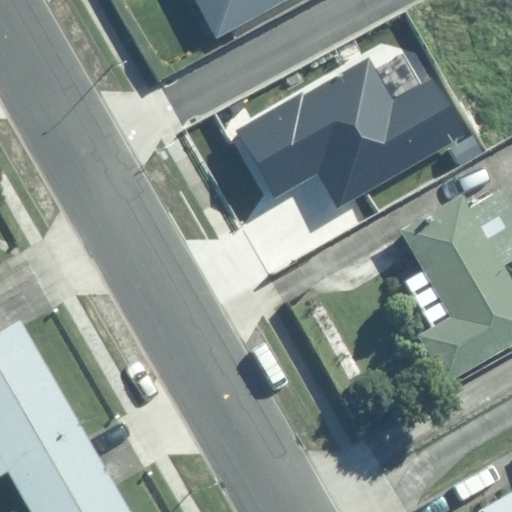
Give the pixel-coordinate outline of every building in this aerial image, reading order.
[(187,0),(206,37),(278,0),(187,0)] [(279,160),(410,92),(422,116),(469,92),(454,63),(415,83),(393,39),(374,49),(357,18),(238,80),(279,160)] [(411,335),(436,382),(511,341),(511,287),(502,268),(511,262),(511,212),(497,185),(468,201),(464,193),(393,231),(413,268),(398,277),(425,327),(411,335)] [(128,511),(26,321),(0,334),(0,476),(4,474),(24,511),(128,511)] [(511,511),(511,487),(471,511),(511,511)]
